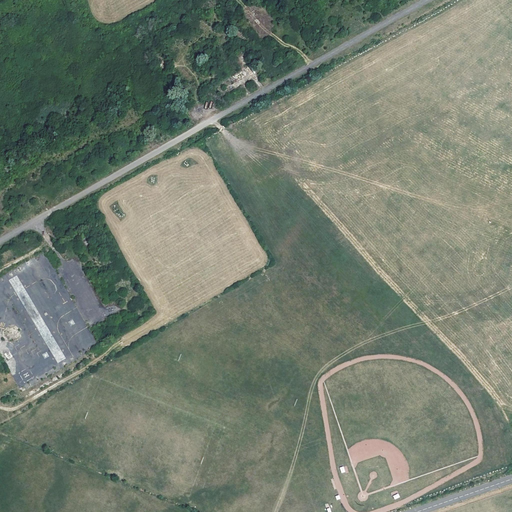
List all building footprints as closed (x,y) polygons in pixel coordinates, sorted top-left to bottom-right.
[(212,2),(211,0),(196,0),(192,3),(196,11),(212,2)] [(183,39),(179,31),(156,43),(157,46),(147,51),(167,90),(177,85),(159,51),(183,39)] [(252,76),(236,48),(226,54),(234,68),(209,82),(201,87),(209,100),(252,76)] [(278,61),(276,58),(265,64),(267,67),(278,61)] [(78,350),(88,349),(88,346),(72,347),(73,354),(78,354),(78,350)]
